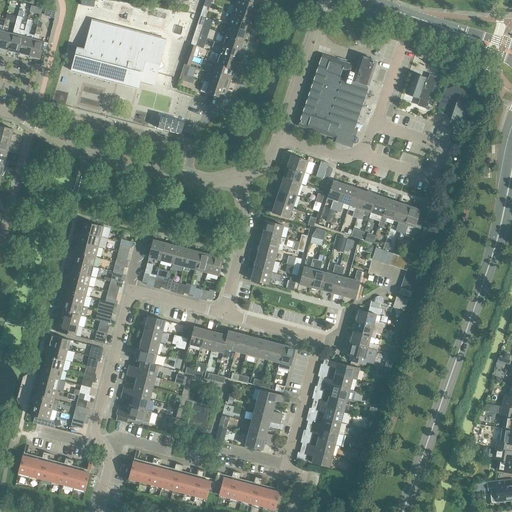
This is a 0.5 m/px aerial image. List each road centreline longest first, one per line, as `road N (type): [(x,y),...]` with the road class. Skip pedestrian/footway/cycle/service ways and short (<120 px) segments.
road 1 (primary): [(403,511),(493,254),(510,179)]
road 2 (residential): [(288,466),(314,343),(223,313)]
road 3 (residential): [(401,45),(359,154),(345,159),(278,137)]
road 4 (residential): [(185,176),(205,116),(231,102),(265,0)]
road 5 (residential): [(0,109),(86,150),(185,176)]
road 6 (residential): [(134,293),(96,426),(99,442)]
road 7 (residential): [(223,313),(246,222),(237,177)]
road 8 (residential): [(511,54),(398,12)]
